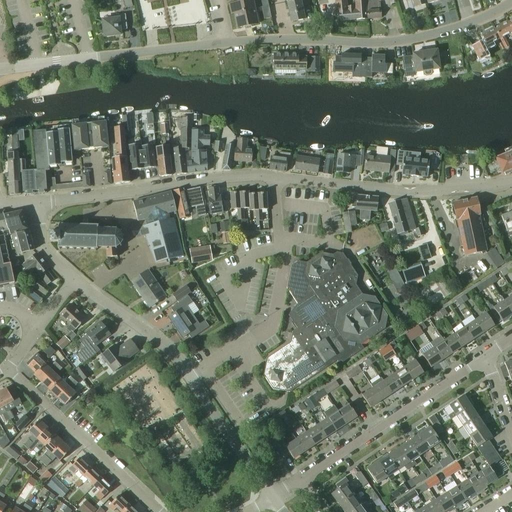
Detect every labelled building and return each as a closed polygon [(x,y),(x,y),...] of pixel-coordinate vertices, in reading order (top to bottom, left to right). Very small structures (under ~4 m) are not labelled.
[(130,0),(121,0),(124,9),(132,6),(130,0)] [(238,0),(239,2),(229,4),(231,14),(234,14),(237,28),(258,24),(252,0),(238,0)] [(300,0),(287,3),(291,23),(304,20),(300,0)] [(367,19),(365,0),(354,1),(355,6),(348,6),(346,0),(334,0),(336,21),(367,19)] [(365,0),(367,19),(381,18),(379,1),(379,0),(365,0)] [(262,8),(261,8),(263,16),(270,14),(268,7),(262,8)] [(102,20),(104,37),(120,35),(120,30),(127,29),(125,15),(109,16),(110,19),(102,20)] [(509,47),(504,37),(511,32),(511,28),(509,22),(495,29),(499,39),(504,50),(505,49),(507,53),(510,51),(508,48),(509,47)] [(499,39),(495,29),(494,29),(493,27),(486,30),(488,33),(481,36),(484,41),(482,42),(481,41),(471,46),(479,62),(489,56),(487,51),(495,47),(493,42),(499,39)] [(423,72),(423,75),(426,77),(431,76),(432,74),(432,70),(439,69),(436,50),(428,52),(428,51),(423,51),(423,52),(413,54),(413,57),(403,58),(405,71),(415,70),(415,73),(423,72)] [(274,54),(273,56),(271,56),(271,63),(273,63),(273,70),(305,70),(306,57),(297,57),(297,54),(274,54)] [(333,72),(352,73),(352,77),(360,77),(366,78),(366,59),(360,58),(361,58),(361,55),(341,54),(341,57),(335,56),(335,63),(333,63),(333,72)] [(366,59),(366,78),(371,78),(371,73),(372,73),(386,73),(387,64),(384,64),(385,55),(372,55),(371,58),(371,59),(366,59)] [(181,118),(181,128),(180,128),(180,148),(171,149),(175,175),(187,174),(186,162),(191,161),(190,151),(191,151),(191,131),(192,131),(192,128),(192,118),(181,118)] [(105,122),(72,126),(71,126),(74,151),(93,148),(108,147),(105,122)] [(48,167),(64,165),(64,163),(72,162),(69,125),(52,127),(52,129),(45,129),(48,167)] [(112,158),(114,185),(130,183),(126,157),(124,127),(114,127),(116,158),(112,158)] [(196,128),(192,128),(192,131),(191,131),(191,151),(190,151),(191,161),(195,161),(195,173),(207,171),(206,151),(202,151),(202,146),(209,146),(209,136),(203,136),(203,132),(196,131),(196,128)] [(35,173),(36,194),(46,193),(45,172),(49,171),(45,131),(33,131),(36,171),(35,171),(35,173)] [(20,195),(17,153),(18,153),(17,136),(11,136),(12,150),(7,151),(10,196),(20,195)] [(251,162),(252,148),(246,148),(247,140),(237,139),(236,147),(235,147),(234,161),(251,162)] [(215,142),(213,152),(221,154),(223,143),(215,142)] [(141,147),(141,144),(128,146),(131,171),(143,169),(141,147)] [(153,145),(141,147),(143,169),(156,168),(153,145)] [(224,153),(221,170),(230,170),(233,152),(234,147),(226,145),(224,153)] [(168,147),(157,148),(160,177),(171,176),(168,147)] [(508,154),(496,159),(502,173),(504,172),(505,175),(511,172),(511,149),(508,152),(508,154)] [(390,157),(389,157),(366,154),(364,170),(388,173),(388,172),(394,173),(396,151),(390,150),(390,157)] [(279,152),(278,158),(271,157),(269,170),(286,172),(287,159),(290,160),(290,154),(279,152)] [(398,152),(396,165),(402,166),(402,169),(402,175),(410,176),(410,177),(418,178),(418,177),(427,178),(429,161),(419,160),(404,159),(404,152),(398,152)] [(355,167),(355,165),(356,156),(337,155),(336,172),(349,173),(349,168),(354,169),(355,167)] [(317,173),(319,160),(296,156),(294,169),(317,173)] [(195,161),(191,161),(186,162),(187,174),(195,173),(195,161)] [(323,174),(331,175),(333,162),(325,161),(323,174)] [(21,174),(23,195),(28,195),(29,196),(33,195),(34,194),(36,194),(35,173),(21,174)] [(50,179),(49,179),(49,180),(50,190),(50,191),(51,191),(57,190),(58,190),(58,189),(58,190),(57,186),(58,186),(58,185),(57,185),(57,186),(54,186),(54,179),(54,178),(53,179),(50,179)] [(206,215),(203,205),(199,187),(184,191),(183,189),(173,191),(180,219),(191,216),(190,208),(195,207),(197,217),(206,215)] [(209,190),(210,198),(211,206),(208,206),(210,214),(222,212),(220,196),(219,197),(218,189),(209,190)] [(146,240),(155,264),(184,256),(174,218),(170,219),(169,213),(176,211),(175,210),(171,192),(132,202),(138,221),(144,220),(146,225),(142,226),(143,230),(139,231),(141,237),(145,236),(146,240)] [(237,221),(241,220),(239,192),(230,193),(231,209),(237,209),(237,221)] [(244,220),(243,208),(249,208),(249,194),(248,192),(239,192),(241,220),(244,220)] [(256,222),(259,222),(258,193),(249,194),(249,208),(249,211),(255,210),(256,222)] [(262,221),(261,210),(267,209),(266,193),(258,193),(259,222),(262,221)] [(377,197),(357,195),(357,201),(352,200),(352,207),(356,207),(356,209),(361,210),(360,219),(369,220),(370,211),(376,211),(377,197)] [(469,226),(481,224),(479,215),(480,215),(476,198),(452,203),(456,219),(454,220),(456,229),(459,228),(462,246),(472,244),(469,230),(470,230),(469,226)] [(403,200),(389,204),(398,234),(399,233),(400,236),(408,234),(407,231),(414,229),(415,229),(414,228),(406,200),(406,199),(403,200)] [(8,231),(9,236),(11,235),(28,230),(21,211),(4,215),(8,231)] [(5,237),(9,236),(8,231),(4,215),(3,212),(0,212),(0,232),(4,232),(5,237)] [(342,214),(345,233),(351,232),(350,227),(357,226),(354,212),(342,214)] [(504,223),(498,225),(501,233),(507,231),(511,229),(511,212),(501,216),(504,223)] [(228,222),(220,223),(221,232),(229,231),(228,222)] [(89,224),(88,224),(88,225),(82,225),(82,224),(81,224),(75,224),(75,223),(74,223),(74,224),(68,224),(68,223),(67,223),(67,224),(58,224),(58,232),(60,232),(60,243),(57,243),(57,248),(58,248),(58,249),(59,249),(59,248),(66,248),(66,250),(67,250),(67,249),(73,249),(73,250),(74,250),(74,249),(80,249),(80,250),(81,250),(81,249),(87,249),(87,251),(88,251),(88,249),(94,249),(94,251),(96,251),(96,250),(97,250),(97,248),(106,248),(106,257),(106,259),(107,259),(107,257),(117,257),(118,256),(117,256),(117,247),(119,246),(120,246),(121,245),(120,245),(122,241),(123,242),(123,240),(122,240),(122,236),(123,236),(124,235),(122,235),(120,232),(121,231),(121,230),(119,231),(116,229),(116,227),(115,227),(115,228),(108,228),(108,227),(107,227),(107,228),(98,228),(98,225),(96,225),(96,224),(95,224),(95,225),(89,225),(89,224)] [(379,226),(381,233),(388,231),(386,224),(379,226)] [(487,251),(481,224),(469,226),(470,230),(469,230),(472,244),(462,246),(465,256),(487,251)] [(12,250),(14,250),(16,255),(34,250),(28,230),(11,235),(12,240),(10,241),(12,250)] [(4,232),(0,232),(0,285),(14,283),(5,237),(4,232)] [(60,232),(58,232),(49,232),(49,242),(57,243),(60,243),(60,232)] [(228,232),(221,233),(223,245),(230,244),(228,232)] [(499,244),(495,245),(499,255),(503,253),(499,244)] [(494,270),(504,263),(494,249),(484,255),(494,270)] [(212,260),(210,250),(190,253),(192,263),(212,260)] [(363,349),(360,345),(385,328),(387,316),(374,297),(362,294),(355,285),(357,275),(350,265),(351,264),(348,259),(346,259),(343,253),(336,252),(333,255),(321,252),(306,263),(298,261),(291,266),(287,286),(289,290),(289,291),(292,296),(294,296),(298,302),(294,323),(297,328),(292,331),(290,342),(266,358),(263,375),(273,389),(289,392),(304,383),(302,380),(311,374),(313,377),(337,361),(338,363),(341,361),(342,363),(363,349)] [(28,260),(28,261),(21,266),(29,276),(36,270),(39,275),(47,285),(54,280),(46,270),(48,268),(37,253),(28,260)] [(408,285),(425,279),(420,266),(403,271),(408,285)] [(393,267),(389,269),(387,270),(386,273),(397,292),(399,293),(405,290),(405,288),(395,268),(393,267)] [(165,297),(147,271),(132,281),(149,307),(165,297)] [(459,275),(466,285),(473,281),(466,271),(459,275)] [(489,278),(493,283),(497,281),(494,275),(489,278)] [(28,295),(39,303),(50,288),(39,281),(28,295)] [(177,302),(191,293),(186,285),(172,294),(177,302)] [(465,294),(460,298),(464,303),(468,300),(465,294)] [(174,313),(168,317),(176,327),(193,315),(198,312),(192,303),(188,296),(171,309),(174,313)] [(496,300),(498,304),(493,308),(492,306),(490,308),(494,315),(499,322),(502,321),(503,323),(511,318),(509,316),(511,313),(511,312),(504,301),(501,297),(496,300)] [(70,325),(66,329),(70,332),(73,328),(75,329),(85,319),(69,304),(59,315),(70,325)] [(439,312),(443,317),(447,314),(444,309),(439,312)] [(475,320),(484,333),(494,325),(486,313),(475,320)] [(193,315),(176,327),(183,338),(188,335),(191,339),(209,327),(205,320),(199,324),(193,315)] [(465,327),(473,339),(484,333),(475,320),(465,327)] [(86,334),(86,335),(79,340),(85,348),(75,355),(82,364),(100,351),(95,346),(110,335),(100,322),(86,334)] [(418,326),(422,331),(426,328),(423,322),(418,326)] [(418,326),(414,328),(418,335),(422,332),(422,331),(418,326)] [(462,347),(473,339),(465,327),(454,334),(462,347)] [(452,354),(462,347),(454,334),(444,341),(452,354)] [(433,348),(441,361),(452,354),(444,341),(443,341),(440,336),(430,343),(429,343),(433,348)] [(61,350),(69,342),(64,337),(56,345),(61,350)] [(114,345),(101,355),(114,372),(127,362),(126,360),(138,350),(130,340),(118,349),(114,345)] [(389,345),(392,350),(397,347),(394,342),(389,345)] [(55,352),(48,345),(42,351),(49,358),(55,352)] [(389,345),(379,351),(382,357),(389,353),(392,350),(389,345)] [(433,348),(422,355),(427,362),(431,368),(441,361),(433,348)] [(38,355),(36,353),(30,360),(32,362),(27,367),(35,374),(44,364),(45,365),(47,362),(39,354),(38,355)] [(368,359),(371,364),(376,361),(373,356),(368,359)] [(52,372),(56,368),(62,361),(58,358),(49,368),(45,365),(44,364),(35,374),(33,375),(41,383),(52,371),(52,372)] [(404,367),(412,380),(423,373),(415,360),(404,367)] [(65,365),(62,361),(56,368),(59,371),(65,365)] [(358,365),(345,374),(349,379),(362,371),(358,365)] [(89,377),(81,367),(76,371),(84,381),(89,377)] [(402,387),(412,380),(404,367),(393,374),(402,387)] [(509,377),(505,367),(500,369),(504,379),(509,377)] [(52,372),(52,371),(41,383),(49,390),(60,379),(52,372)] [(68,379),(71,383),(77,377),(74,373),(68,379)] [(391,394),(402,387),(393,374),(383,381),(391,394)] [(76,394),(71,390),(81,380),(77,377),(71,383),(68,386),(57,398),(65,405),(76,394)] [(68,386),(60,379),(49,390),(57,398),(68,386)] [(322,389),(326,395),(339,386),(335,380),(322,389)] [(381,401),(391,394),(383,381),(373,388),(381,401)] [(13,390),(8,393),(6,388),(0,391),(0,401),(3,407),(6,413),(10,420),(13,418),(6,405),(13,401),(15,404),(20,401),(13,389),(13,390)] [(370,408),(381,401),(373,388),(362,395),(370,408)] [(453,412),(448,416),(450,419),(456,416),(471,406),(473,404),(470,399),(467,398),(466,399),(464,396),(463,395),(448,405),(453,412)] [(338,411),(346,424),(357,417),(348,404),(338,411)] [(336,431),(346,424),(338,411),(334,406),(323,413),(327,418),(336,431)] [(471,406),(456,416),(463,427),(478,417),(471,406)] [(93,419),(101,410),(97,407),(89,416),(93,419)] [(279,414),(282,419),(287,416),(283,410),(279,414)] [(10,420),(6,413),(2,415),(5,422),(10,420)] [(30,421),(24,415),(14,426),(20,431),(30,421)] [(432,424),(435,429),(441,426),(433,415),(428,418),(432,424)] [(478,417),(463,427),(470,437),(485,427),(478,417)] [(325,438),(336,431),(327,418),(317,425),(325,438)] [(23,446),(26,449),(47,427),(39,420),(28,431),(33,435),(28,440),(29,440),(23,446)] [(271,431),(266,422),(260,426),(266,435),(271,431)] [(315,445),(325,438),(317,425),(306,432),(315,445)] [(441,426),(435,429),(439,434),(444,431),(441,426)] [(40,451),(44,446),(55,435),(47,427),(26,449),(31,453),(35,447),(40,451)] [(419,434),(429,449),(440,442),(430,427),(419,434)] [(485,427),(470,437),(477,448),(488,440),(492,438),(485,427)] [(304,452),(315,445),(306,432),(296,439),(304,452)] [(419,434),(409,441),(419,456),(429,449),(419,434)] [(39,460),(43,463),(63,442),(55,435),(44,446),(48,450),(43,454),(44,455),(39,460)] [(293,459),(304,452),(296,439),(286,445),(282,438),(275,443),(285,458),(290,454),(293,459)] [(488,440),(477,448),(481,453),(492,445),(488,440)] [(409,441),(398,448),(408,463),(411,468),(416,465),(413,460),(419,456),(409,441)] [(51,462),(56,457),(60,461),(70,450),(63,442),(43,463),(46,467),(51,462)] [(450,450),(455,447),(451,442),(446,445),(450,450)] [(492,445),(481,453),(484,457),(495,450),(492,445)] [(458,452),(455,447),(450,450),(453,455),(458,452)] [(398,448),(388,455),(398,470),(404,466),(407,471),(411,468),(408,463),(398,448)] [(495,450),(484,457),(487,462),(498,455),(495,450)] [(17,461),(23,466),(28,460),(22,455),(17,461)] [(381,456),(376,460),(387,477),(391,482),(395,480),(391,474),(398,470),(388,455),(384,458),(383,457),(381,456)] [(498,455),(487,462),(489,466),(490,467),(497,462),(501,460),(498,455)] [(466,464),(471,461),(468,456),(463,459),(466,464)] [(74,474),(77,471),(83,476),(90,468),(79,458),(68,469),(74,474)] [(438,463),(442,468),(447,465),(444,459),(438,463)] [(377,484),(387,477),(376,460),(370,463),(370,465),(371,466),(367,469),(377,484)] [(489,466),(478,473),(486,486),(497,479),(497,478),(504,474),(497,462),(490,467),(489,466)] [(437,471),(442,468),(438,463),(433,466),(437,471)] [(101,478),(90,468),(83,476),(93,486),(101,478)] [(445,478),(450,475),(446,469),(441,472),(445,478)] [(46,471),(39,478),(44,483),(51,476),(46,471)] [(368,483),(360,472),(355,475),(363,487),(368,483)] [(417,477),(421,482),(426,479),(423,473),(417,477)] [(478,473),(468,480),(477,495),(484,491),(484,490),(483,488),(486,486),(478,473)] [(338,489),(331,494),(338,504),(353,494),(346,484),(349,482),(345,477),(335,485),(338,489)] [(416,486),(421,482),(417,477),(412,480),(416,486)] [(100,501),(104,496),(111,488),(101,478),(93,486),(99,491),(94,496),(100,501)] [(53,479),(47,485),(62,498),(66,493),(58,485),(59,485),(53,479)] [(79,480),(74,485),(78,488),(83,483),(79,480)] [(430,480),(425,483),(428,488),(433,485),(430,480)] [(468,480),(457,486),(465,499),(469,497),(470,499),(471,499),(477,495),(468,480)] [(397,490),(396,490),(399,496),(405,492),(410,489),(406,482),(396,488),(397,490)] [(424,491),(428,488),(425,483),(420,486),(424,491)] [(457,486),(446,493),(456,508),(462,504),(463,503),(461,501),(465,499),(457,486)] [(370,497),(375,494),(371,488),(366,492),(370,497)] [(394,499),(399,496),(396,490),(391,494),(394,499)] [(55,497),(51,493),(47,497),(52,501),(55,497)] [(446,493),(435,500),(443,511),(444,511),(447,510),(448,511),(450,511),(456,508),(446,493)] [(353,494),(338,504),(343,511),(349,511),(361,504),(353,494)] [(378,498),(375,494),(370,497),(373,502),(378,498)] [(409,494),(404,497),(407,502),(412,499),(409,494)] [(112,511),(113,511),(117,508),(120,511),(123,511),(129,506),(119,495),(111,503),(108,507),(112,511)] [(399,500),(393,503),(397,508),(402,505),(407,502),(404,497),(399,500)] [(432,502),(425,506),(428,511),(443,511),(435,500),(434,497),(430,499),(432,502)] [(27,509),(31,502),(27,500),(23,507),(27,509)] [(35,505),(31,502),(27,509),(30,511),(35,505)] [(94,511),(84,503),(78,510),(80,511),(94,511)]
